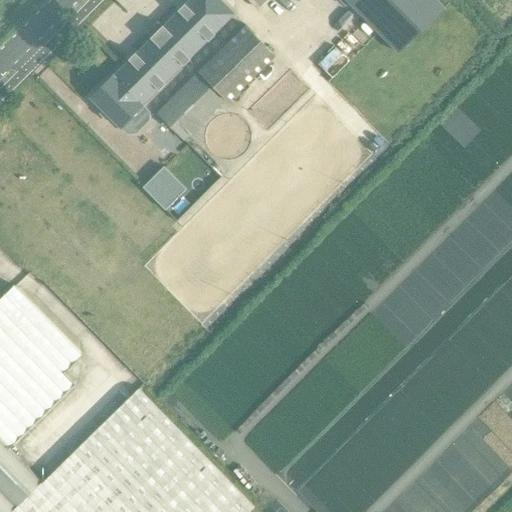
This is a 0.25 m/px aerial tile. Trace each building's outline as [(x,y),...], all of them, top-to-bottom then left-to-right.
[(219,0),(191,0),(116,75),(115,75),(92,98),(120,127),(143,104),(143,103),(233,14),(219,0)] [(249,0),(258,8),(265,0),(249,0)] [(436,0),(348,0),(400,53),(445,8),(436,0)] [(227,102),(275,55),(245,25),(198,71),(227,102)] [(190,146),(208,128),(210,126),(205,122),(224,102),(195,73),(156,112),(190,146)] [(156,189),(167,201),(182,186),(171,175),(156,189)] [(0,511),(10,511),(41,483),(8,448),(70,385),(59,374),(77,355),(14,285),(0,298),(0,511)] [(248,511),(254,507),(139,389),(11,511),(248,511)]
